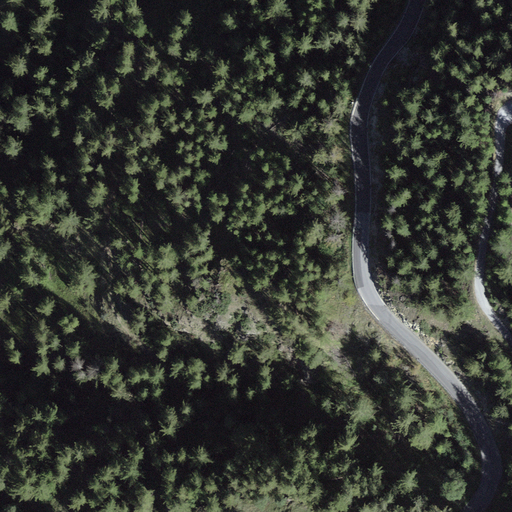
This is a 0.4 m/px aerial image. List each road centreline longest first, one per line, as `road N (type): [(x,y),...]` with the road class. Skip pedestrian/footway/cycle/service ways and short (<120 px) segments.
road 1 (tertiary): [(418,0),(375,76),(360,122),(362,262),(384,316),(465,402),(486,441),(489,484),(469,511)]
road 2 (unclassified): [(511,341),(478,286),(501,124),(511,112)]
